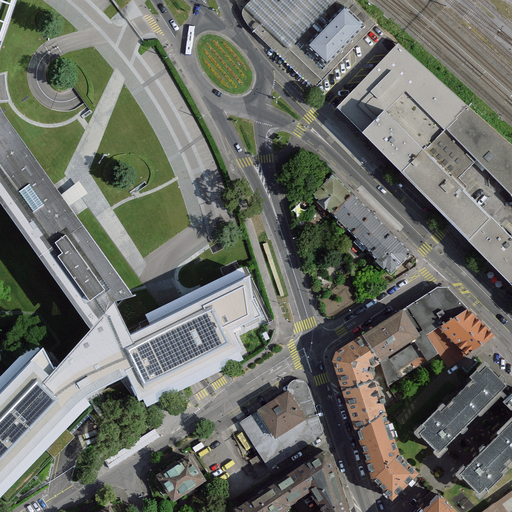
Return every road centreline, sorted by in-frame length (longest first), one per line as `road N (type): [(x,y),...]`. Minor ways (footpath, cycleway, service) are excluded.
road 1 (residential): [(314,345),(126,465)]
road 2 (tertiary): [(314,345),(367,511)]
road 3 (residential): [(314,345),(454,262)]
road 4 (primary): [(339,153),(454,262)]
road 5 (tertiary): [(272,204),(314,345)]
road 6 (tertiary): [(212,98),(272,204)]
